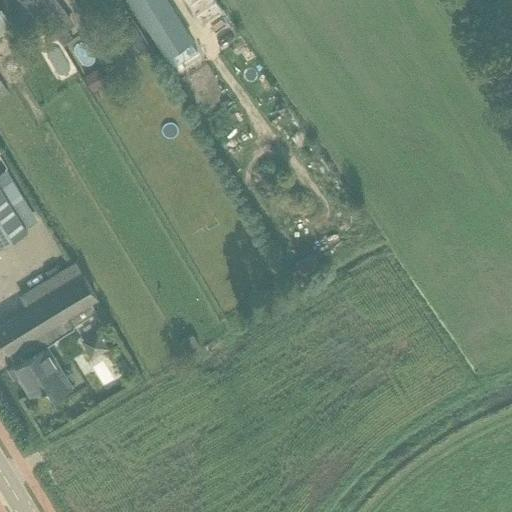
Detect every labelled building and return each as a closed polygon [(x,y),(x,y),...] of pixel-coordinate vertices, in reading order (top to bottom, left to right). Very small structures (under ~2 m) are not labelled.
[(165,0),(129,0),(164,55),(165,57),(167,56),(173,66),(196,51),(190,42),(191,41),(190,39),(165,0)] [(186,0),(201,22),(222,9),(215,0),(186,0)] [(87,66),(64,13),(48,20),(62,51),(49,57),(59,79),(87,66)] [(95,70),(84,77),(92,90),(104,83),(95,70)] [(0,246),(27,230),(26,228),(38,220),(5,169),(0,172),(0,246)] [(17,363),(7,369),(13,380),(19,376),(30,395),(47,384),(55,396),(72,386),(47,346),(75,328),(74,325),(101,308),(81,276),(78,278),(70,265),(21,296),(28,308),(0,325),(0,340),(7,352),(9,351),(17,363)] [(89,355),(107,348),(101,332),(83,339),(89,355)]
